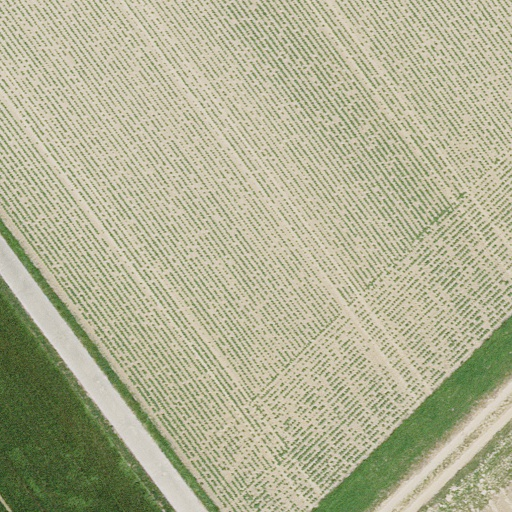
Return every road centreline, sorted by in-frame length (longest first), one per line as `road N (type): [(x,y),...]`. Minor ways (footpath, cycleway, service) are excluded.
road 1 (track): [(176,511),(0,258)]
road 2 (track): [(391,511),(511,397)]
